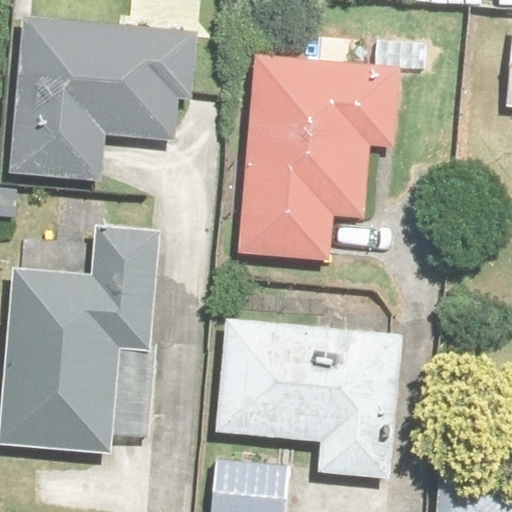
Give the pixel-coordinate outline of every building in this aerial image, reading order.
[(184,112),(191,112),(191,106),(201,107),(202,100),(207,39),(182,37),(27,24),(15,178),(104,185),(107,147),(181,152),(184,112)] [(407,72),(260,61),(246,257),(333,263),(336,216),(369,219),(374,147),(401,149),(407,72)] [(167,234),(103,229),(99,280),(21,275),(9,450),(116,457),(123,352),(159,354),(167,234)] [(404,339),(233,326),(225,432),(329,441),(327,476),(393,481),(404,339)] [(295,511),(299,469),(215,462),(211,511),(295,511)] [(511,511),(511,494),(442,490),(440,511),(511,511)]
